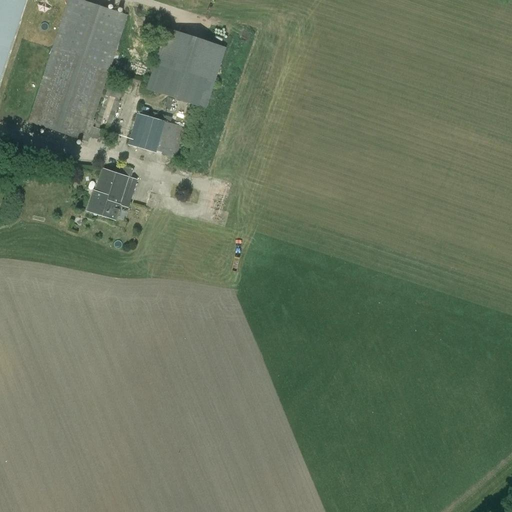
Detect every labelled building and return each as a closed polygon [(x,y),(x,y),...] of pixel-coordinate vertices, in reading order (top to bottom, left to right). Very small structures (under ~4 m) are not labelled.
[(0,0),(0,81),(26,0),(0,0)] [(95,117),(128,16),(81,0),(68,0),(28,123),(82,140),(90,116),(95,117)] [(146,90),(206,110),(226,48),(166,28),(146,90)] [(125,85),(111,80),(105,95),(119,100),(125,85)] [(176,159),(185,128),(137,113),(128,145),(176,159)] [(108,143),(111,133),(92,127),(89,137),(108,143)] [(128,208),(137,180),(130,178),(133,170),(122,166),(119,174),(102,169),(95,190),(93,190),(86,211),(115,221),(120,206),(128,208)]
